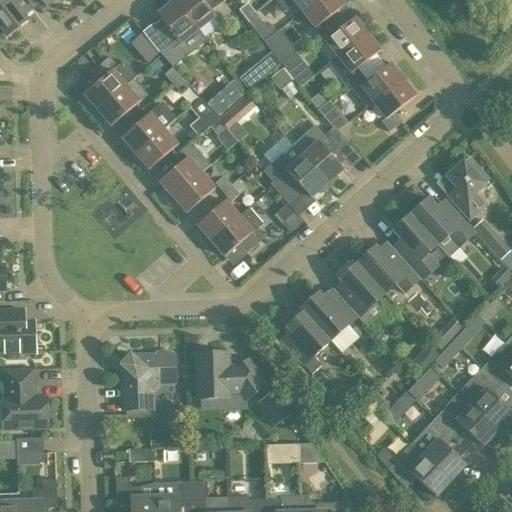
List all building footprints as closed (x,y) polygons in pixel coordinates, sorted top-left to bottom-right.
[(11,2),(13,0),(0,0),(0,26),(8,37),(27,22),(11,2)] [(176,0),(174,2),(197,31),(214,18),(210,12),(218,6),(219,6),(226,0),(176,0)] [(302,13),(318,0),(273,0),(284,13),(295,5),(302,13)] [(339,0),(318,0),(302,13),(315,30),(344,6),(339,0)] [(181,44),(197,31),(174,2),(157,15),(161,20),(153,26),(152,25),(142,33),(158,54),(168,46),(172,51),(180,44),(181,44)] [(246,20),(255,13),(247,4),(238,11),(246,20)] [(255,13),(246,20),(253,30),(262,23),(255,13)] [(338,59),(368,36),(355,19),(325,43),(337,58),(338,59)] [(287,43),(278,32),(264,43),(273,54),(287,43)] [(349,87),(362,77),(357,70),(380,52),(368,36),(338,59),(337,58),(327,66),(345,89),(349,87)] [(290,59),(282,66),(289,75),(299,88),(313,77),(296,54),(290,59)] [(373,105),(403,81),(390,65),(367,83),(362,77),(349,87),(366,109),(373,104),(373,105)] [(172,85),(180,78),(172,68),(164,76),(172,85)] [(125,87),(125,86),(112,71),(83,96),(97,112),(125,87)] [(248,95),(260,85),(251,74),(239,84),(248,95)] [(180,78),(172,85),(180,94),(188,87),(180,78)] [(125,87),(97,112),(111,127),(139,103),(146,96),(132,80),(125,86),(125,87)] [(403,81),(373,105),(385,119),(381,123),(389,133),(401,123),(394,114),(415,97),(403,81)] [(317,111),(326,104),(318,95),(310,101),(317,111)] [(219,120),(231,110),(220,97),(209,107),(219,120)] [(231,110),(219,120),(229,130),(255,107),(246,97),(231,110)] [(333,128),(337,132),(348,124),(330,101),(326,104),(317,111),(333,129),(333,128)] [(135,155),(163,131),(163,130),(175,119),(162,104),(121,139),(135,155)] [(209,129),(218,121),(210,112),(201,120),(209,129)] [(218,121),(209,129),(217,138),(226,130),(218,121)] [(351,148),(337,132),(333,128),(333,129),(323,138),(326,142),(321,146),(318,142),(302,157),(327,185),(343,170),(334,160),(339,156),(340,157),(351,148)] [(163,131),(135,155),(148,171),(177,146),(163,131)] [(302,157),(292,145),(262,172),(273,183),(270,185),(287,205),(298,195),(296,194),(302,189),(311,199),(327,185),(302,157)] [(172,199),(201,174),(187,158),(159,183),(172,199)] [(488,181),(469,159),(465,163),(463,162),(445,178),(455,189),(447,197),(469,222),(487,206),(476,194),(485,186),(484,185),(488,181)] [(201,174),(172,199),(186,214),(214,190),(201,174)] [(223,193),(231,186),(223,177),(215,184),(223,193)] [(231,186),(223,193),(231,202),(239,195),(231,186)] [(410,216),(437,246),(448,237),(458,248),(475,234),(457,214),(448,222),(428,200),(427,201),(422,200),(417,205),(417,210),(410,216)] [(210,242),(239,218),(225,202),(197,226),(210,242)] [(427,255),(437,246),(410,216),(402,224),(397,223),(392,227),(392,232),(400,241),(391,249),(420,280),(421,282),(438,267),(427,255)] [(239,218),(210,242),(224,258),(245,240),(253,249),(265,238),(257,229),(252,233),(239,218)] [(499,261),(510,251),(482,221),(472,230),(499,261)] [(403,295),(420,280),(391,249),(387,244),(378,252),(375,248),(357,264),(385,295),(395,286),(403,295)] [(374,305),(385,295),(357,264),(339,280),(342,284),(334,292),(357,318),(366,328),(380,315),(381,312),(374,305)] [(500,289),(511,277),(502,268),(491,280),(500,289)] [(511,282),(511,281),(510,281),(509,283),(501,291),(507,297),(509,298),(511,295),(511,282)] [(357,318),(334,292),(331,289),(322,298),(318,294),(301,310),(330,342),(357,318)] [(313,358),(330,342),(301,310),(300,310),(303,313),(285,329),(289,333),(280,341),(311,375),(321,366),(313,358)] [(22,323),(22,311),(0,311),(0,355),(35,354),(34,323),(22,323)] [(441,353),(462,330),(451,319),(430,342),(441,353)] [(511,380),(511,350),(505,344),(481,369),(500,387),(509,378),(511,380)] [(170,356),(170,354),(130,355),(120,366),(122,368),(124,412),(152,411),(151,393),(159,384),(175,383),(174,356),(170,356)] [(228,368),(227,354),(196,355),(198,400),(229,399),(229,394),(239,394),(247,400),(266,387),(247,361),(238,368),(228,368)] [(394,422),(438,377),(429,368),(389,408),(375,393),(364,404),(378,417),(384,412),(394,422)] [(511,415),(492,396),(500,387),(481,369),(458,394),(497,431),(511,415)] [(33,399),(32,372),(5,373),(6,400),(1,400),(2,430),(47,429),(46,399),(33,399)] [(274,427),(289,417),(272,392),(255,404),(265,418),(267,417),(274,427)] [(483,447),(497,431),(458,394),(434,420),(453,437),(462,428),(483,447)] [(444,447),(453,437),(434,420),(411,445),(450,482),(465,466),(444,447)] [(160,447),(159,432),(149,432),(150,448),(160,447)] [(16,453),(41,452),(41,439),(16,440),(16,453)] [(435,497),(450,482),(411,445),(387,470),(404,490),(415,479),(435,497)] [(128,464),(153,463),(153,450),(128,451),(128,464)] [(155,511),(155,499),(140,499),(139,488),(129,488),(129,479),(115,479),(116,508),(130,507),(130,511),(155,511)] [(18,503),(18,511),(42,511),(42,510),(57,510),(56,481),(42,482),(42,491),(32,492),(33,503),(18,503)] [(227,511),(227,498),(207,499),(206,482),(190,483),(191,511),(227,511)] [(191,511),(190,483),(175,484),(175,498),(155,499),(155,511),(191,511)] [(300,497),(300,511),(355,511),(345,496),(332,505),(314,505),(308,499),(308,496),(300,497)] [(300,511),(300,497),(280,497),(280,500),(264,501),(264,511),(300,511)] [(264,511),(264,501),(248,501),(248,511),(264,511)] [(0,511),(18,511),(18,503),(0,503),(0,511)]
